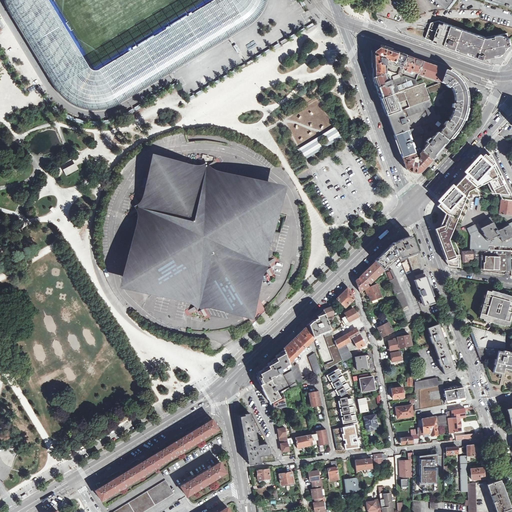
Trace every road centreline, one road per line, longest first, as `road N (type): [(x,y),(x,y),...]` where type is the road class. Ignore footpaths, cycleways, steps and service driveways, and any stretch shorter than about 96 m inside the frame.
road 1 (secondary): [(239,370),(409,205)]
road 2 (residential): [(496,438),(280,463)]
road 3 (unclassified): [(340,18),(409,205)]
road 4 (unclassified): [(507,73),(340,18)]
road 5 (residential): [(433,269),(481,400)]
